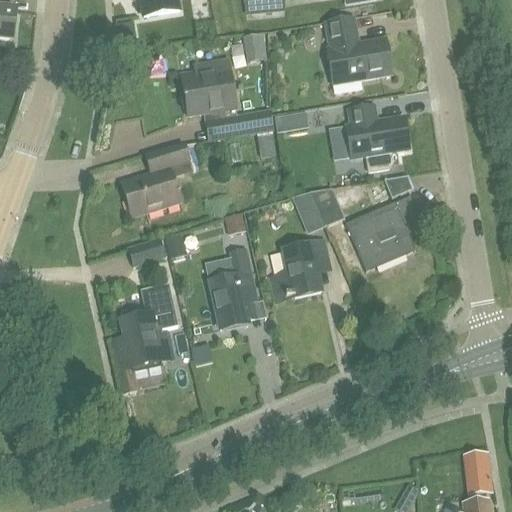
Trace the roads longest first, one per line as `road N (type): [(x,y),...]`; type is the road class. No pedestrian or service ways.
road 1 (secondary): [(117,511),(497,357)]
road 2 (residential): [(486,319),(435,0)]
road 3 (residential): [(4,207),(46,90),(57,0)]
